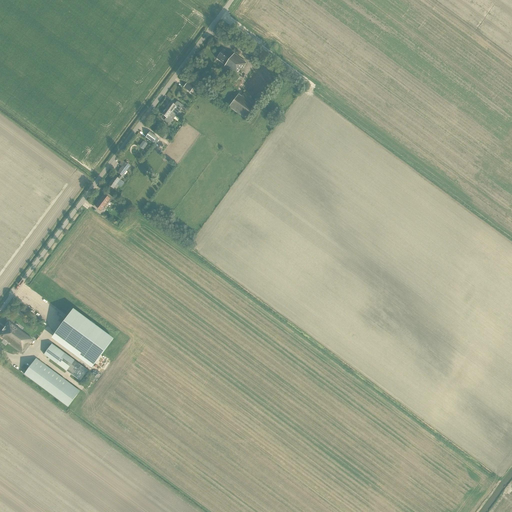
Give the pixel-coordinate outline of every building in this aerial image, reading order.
[(224,50),(217,59),(225,65),(223,68),(237,78),(244,68),(247,63),(234,54),(232,55),(224,50)] [(184,88),(190,93),(195,86),(188,82),(184,88)] [(239,94),(238,95),(229,107),(245,119),(255,106),(257,103),(249,97),(247,100),(239,94)] [(176,102),(174,105),(171,102),(166,108),(176,116),(184,106),(178,102),(176,102)] [(170,124),(176,116),(166,108),(162,114),(167,118),(165,121),(170,124)] [(153,143),(157,137),(150,132),(146,137),(153,143)] [(123,176),(128,170),(131,166),(125,162),(125,163),(123,162),(121,165),(123,166),(118,173),(121,175),(118,178),(115,176),(108,185),(114,189),(116,187),(117,188),(122,181),(121,180),(123,177),(123,176)] [(108,194),(106,196),(104,194),(96,207),(101,211),(110,200),(113,202),(115,199),(108,194)] [(104,352),(113,339),(73,309),(64,322),(55,334),(95,364),(104,352)] [(33,340),(9,322),(9,323),(8,323),(6,325),(7,325),(0,334),(0,336),(22,353),(25,349),(26,349),(33,340)] [(52,344),(44,355),(80,381),(88,371),(52,344)] [(80,391),(36,358),(24,375),(68,408),(80,391)]
